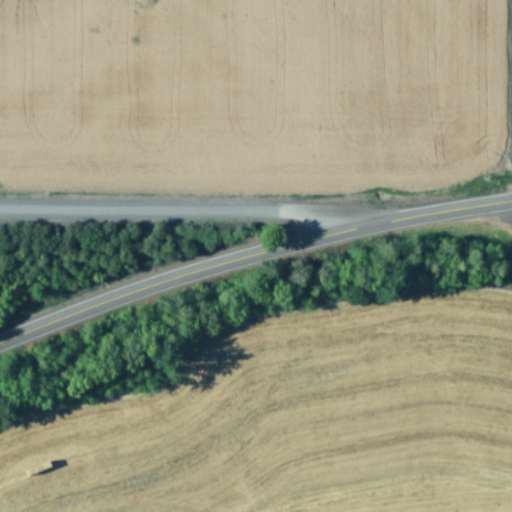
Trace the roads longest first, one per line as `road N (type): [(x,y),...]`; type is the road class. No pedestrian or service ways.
road 1 (secondary): [(511,196),(283,242),(0,337)]
road 2 (residential): [(368,220),(276,207),(0,204)]
